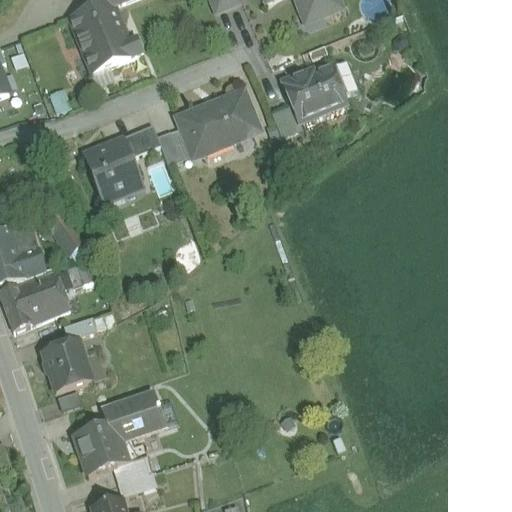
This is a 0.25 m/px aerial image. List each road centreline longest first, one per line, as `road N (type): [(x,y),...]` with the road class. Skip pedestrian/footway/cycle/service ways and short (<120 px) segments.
road 1 (residential): [(0,144),(69,130),(250,54)]
road 2 (residential): [(52,511),(0,349)]
